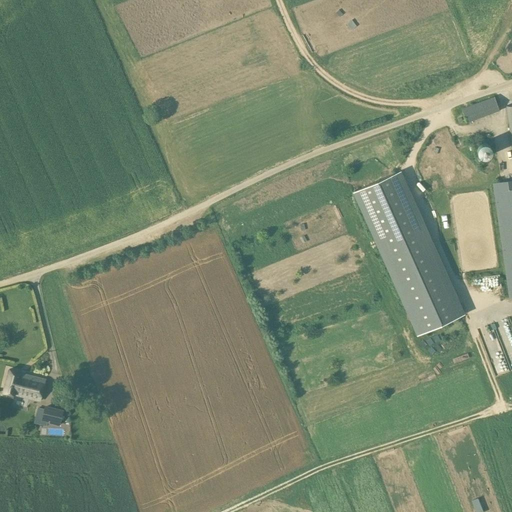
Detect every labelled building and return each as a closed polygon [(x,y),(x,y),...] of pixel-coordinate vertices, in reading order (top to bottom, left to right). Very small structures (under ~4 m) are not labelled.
[(494,97),(462,109),(466,122),(499,110),(494,97)] [(394,174),(355,191),(419,334),(458,316),(394,174)] [(511,180),(492,183),(496,209),(492,209),(493,214),(496,213),(508,298),(511,297),(511,180)] [(40,401),(45,379),(20,373),(20,372),(9,369),(3,392),(15,395),(15,394),(40,401)] [(42,421),(47,422),(59,425),(63,409),(45,405),(44,409),(42,421)] [(446,511),(442,500),(436,502),(439,511),(446,511)]
